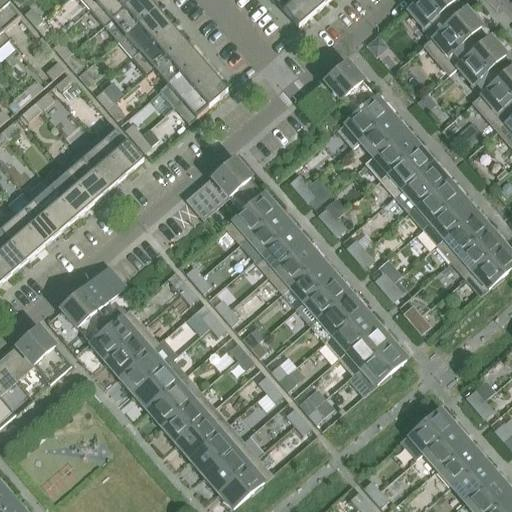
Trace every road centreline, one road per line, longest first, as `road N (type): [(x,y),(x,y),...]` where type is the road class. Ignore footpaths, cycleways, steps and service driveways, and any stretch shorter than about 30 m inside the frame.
road 1 (residential): [(0,348),(295,93)]
road 2 (residential): [(295,93),(404,0)]
road 3 (residential): [(295,93),(213,0)]
